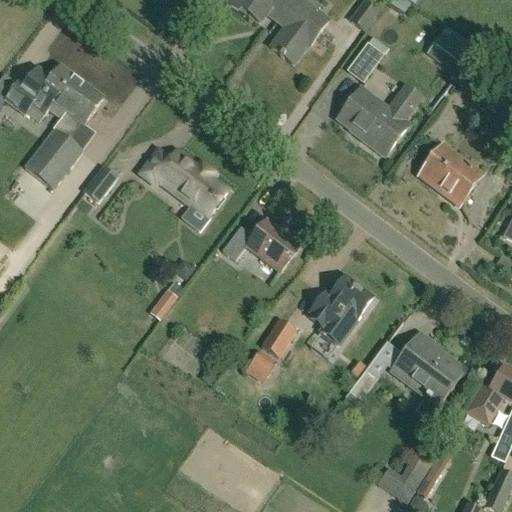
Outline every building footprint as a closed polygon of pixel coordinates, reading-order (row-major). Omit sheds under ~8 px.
[(266,17),(277,25),(295,0),(294,0),(221,0),(219,3),(237,16),(239,13),(259,27),(266,17)] [(295,0),(277,25),(285,31),(270,52),(292,68),(308,48),(310,49),(328,25),(316,16),(320,10),(307,0),(302,0),(300,4),(295,0)] [(378,0),(368,0),(350,25),(364,35),(385,5),(378,0)] [(457,66),(470,48),(445,29),(425,56),(443,70),(451,61),(457,66)] [(367,47),(346,75),(362,87),(383,59),(367,47)] [(53,106),(66,116),(53,134),(25,173),(53,194),(82,156),(68,145),(81,127),(83,128),(102,102),(60,71),(50,83),(62,92),(52,105),(53,106)] [(62,92),(50,83),(37,73),(24,89),(19,85),(5,105),(24,119),(31,109),(44,119),(53,106),(52,105),(62,92)] [(361,93),(339,122),(361,139),(359,142),(384,160),(408,129),(406,127),(423,104),(404,90),(387,113),(383,110),(361,93)] [(424,144),(413,160),(423,167),(435,151),(424,144)] [(443,150),(420,180),(458,209),(481,179),(443,150)] [(210,222),(208,221),(227,196),(176,157),(170,165),(157,156),(141,178),(154,188),(158,183),(193,210),(183,224),(199,236),(210,222)] [(82,196),(98,208),(118,182),(102,170),(82,196)] [(240,232),(222,256),(234,266),(246,250),(280,276),(299,250),(265,224),(252,241),(240,232)] [(511,264),(499,258),(492,272),(511,282),(511,264)] [(344,282),(329,301),(324,297),(310,316),(313,318),(309,323),(323,333),(320,337),(338,350),(372,303),(344,282)] [(174,286),(150,318),(160,326),(178,303),(175,301),(182,292),(174,286)] [(278,363),(296,335),(278,324),(260,351),(278,363)] [(465,376),(428,348),(429,346),(418,338),(390,375),(438,411),(465,376)] [(276,366),(259,355),(251,367),(269,378),(276,366)] [(511,413),(509,421),(511,423),(511,378),(503,373),(490,393),(482,388),(465,415),(488,429),(495,417),(494,416),(502,402),(511,408),(511,413)] [(356,411),(378,382),(366,374),(345,402),(356,411)] [(497,447),(509,452),(511,445),(511,423),(509,421),(497,447)] [(406,508),(433,465),(416,454),(400,480),(388,472),(377,489),(406,508)] [(448,462),(442,458),(439,457),(415,498),(425,503),(433,488),(448,462)] [(511,479),(500,475),(484,511),(485,511),(500,511),(511,487),(511,479)]
